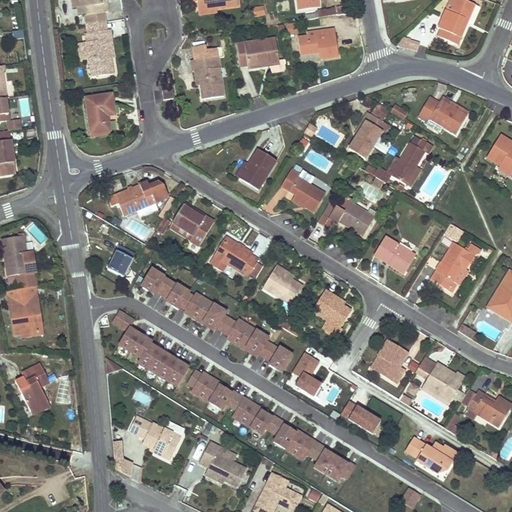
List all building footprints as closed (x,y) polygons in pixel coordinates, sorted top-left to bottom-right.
[(81,7),(79,0),(72,0),(73,8),(77,8),(81,7)] [(103,4),(102,0),(79,0),(81,7),(77,8),(78,17),(85,16),(104,13),(108,12),(107,4),(103,4)] [(238,6),(237,0),(192,0),(193,1),(197,1),(198,11),(216,8),(238,6)] [(318,0),(296,0),(298,11),(319,8),(318,0)] [(456,36),(463,19),(468,21),(475,5),(463,0),(456,0),(451,13),(446,11),(438,28),(441,30),(438,37),(457,45),(461,38),(456,36)] [(451,13),(456,0),(450,0),(446,11),(451,13)] [(265,15),(264,8),(254,9),(255,17),(265,15)] [(318,18),(319,18),(336,16),(335,8),(332,9),(332,12),(326,13),(326,10),(317,12),(318,18)] [(106,22),(104,13),(85,16),(87,25),(106,22)] [(359,26),(357,13),(346,14),(344,14),(345,18),(355,16),(357,26),(359,26)] [(321,26),(319,18),(318,18),(306,20),(306,24),(316,22),(316,27),(321,26)] [(461,38),(468,21),(463,19),(456,36),(461,38)] [(107,32),(106,22),(87,25),(88,35),(107,32)] [(296,32),(295,24),(286,26),(287,33),(296,32)] [(22,28),(13,30),(14,37),(23,36),(22,28)] [(299,36),(301,55),(320,53),(321,59),(338,56),(335,28),(308,31),(308,35),(299,36)] [(111,57),(108,39),(112,39),(110,31),(107,32),(88,35),(86,35),(87,43),(89,59),(92,77),(113,74),(111,57)] [(279,61),(276,39),(245,44),(237,45),(240,67),(248,66),(269,63),(270,66),(271,75),(275,74),(275,73),(283,72),(285,70),(284,65),(286,64),(285,60),(279,61)] [(406,49),(409,41),(402,39),(397,45),(400,48),(406,49)] [(417,51),(420,44),(409,41),(406,49),(417,51)] [(89,59),(87,43),(79,45),(81,60),(89,59)] [(224,97),(218,57),(207,59),(206,50),(205,46),(193,47),(195,60),(191,61),(193,72),(195,72),(198,71),(200,85),(202,100),(224,97)] [(218,57),(217,49),(206,50),(207,59),(218,57)] [(414,89),(402,90),(403,99),(415,98),(414,89)] [(174,99),(172,90),(162,91),(163,101),(174,99)] [(115,115),(112,95),(85,99),(90,134),(100,133),(100,137),(110,135),(108,122),(105,122),(104,119),(108,118),(108,116),(115,115)] [(467,116),(441,100),(439,103),(430,98),(418,117),(426,122),(428,123),(429,119),(442,127),(456,135),(467,116)] [(469,113),(442,98),(441,100),(467,116),(469,113)] [(10,121),(7,99),(0,99),(0,122),(7,122),(8,121),(10,121)] [(383,120),(388,112),(378,105),(372,113),(383,120)] [(407,113),(395,106),(391,112),(404,120),(407,113)] [(379,137),(382,132),(385,133),(389,126),(367,113),(362,120),(365,122),(357,135),(349,150),(365,160),(373,146),(379,137)] [(442,127),(429,119),(428,123),(426,122),(425,124),(439,133),(442,127)] [(21,129),(20,120),(13,121),(14,124),(7,124),(8,131),(10,131),(21,129)] [(357,135),(365,122),(362,120),(354,133),(357,135)] [(311,137),(316,129),(310,125),(305,133),(311,137)] [(34,136),(34,129),(23,131),(24,138),(34,136)] [(0,176),(16,174),(10,131),(8,131),(0,132),(0,176)] [(511,142),(500,136),(487,158),(500,166),(498,169),(508,175),(511,168),(511,142)] [(386,154),(392,145),(379,137),(373,146),(386,154)] [(416,167),(425,153),(428,155),(433,147),(422,140),(417,148),(410,143),(400,160),(390,176),(391,176),(405,185),(416,167)] [(258,190),(276,161),(258,150),(248,165),(239,179),(258,190)] [(390,176),(400,160),(396,158),(387,174),(388,174),(390,176)] [(239,179),(248,165),(245,163),(236,177),(239,179)] [(355,174),(359,168),(354,165),(350,170),(355,174)] [(410,188),(421,170),(416,167),(405,185),(410,188)] [(387,177),(388,174),(387,174),(378,168),(373,176),(376,178),(384,183),(386,184),(390,178),(387,177)] [(325,195),(298,178),(299,175),(291,170),(281,186),(295,195),(293,199),(306,208),(314,213),(325,195)] [(380,189),(384,183),(376,178),(372,185),(380,189)] [(124,217),(166,199),(168,196),(164,186),(158,182),(149,186),(147,182),(108,199),(111,208),(119,204),(124,217)] [(400,193),(404,187),(399,184),(396,190),(400,193)] [(374,218),(367,213),(350,203),(352,201),(346,197),(339,207),(338,209),(333,205),(330,203),(317,224),(324,227),(329,220),(337,225),(339,222),(363,236),(374,218)] [(392,209),(398,200),(392,197),(387,206),(392,209)] [(306,208),(293,199),(292,201),(304,209),(306,208)] [(199,246),(214,222),(199,213),(197,215),(188,209),(189,207),(184,204),(172,223),(193,236),(190,241),(199,246)] [(374,218),(377,214),(369,209),(367,213),(374,218)] [(170,222),(164,218),(161,223),(167,227),(170,222)] [(162,235),(167,227),(161,223),(156,231),(162,235)] [(193,236),(172,223),(169,228),(190,241),(193,236)] [(457,241),(463,232),(450,224),(444,234),(450,238),(451,237),(457,241)] [(37,273),(34,256),(29,254),(26,254),(23,237),(2,240),(8,277),(16,276),(18,290),(35,287),(36,287),(35,273),(37,273)] [(415,256),(385,237),(374,256),(386,263),(388,261),(406,271),(415,256)] [(258,261),(251,256),(252,255),(225,238),(214,256),(216,257),(210,265),(222,272),(227,264),(248,277),(258,261)] [(466,270),(475,256),(466,251),(453,243),(441,263),(443,264),(433,281),(452,293),(457,285),(459,286),(469,272),(466,270)] [(481,252),(470,245),(466,251),(475,256),(481,252)] [(123,277),(135,254),(118,246),(114,252),(118,253),(116,258),(114,257),(114,258),(108,270),(123,277)] [(406,271),(388,261),(386,263),(404,274),(406,271)] [(433,281),(443,264),(441,263),(436,270),(437,270),(431,280),(433,281)] [(155,293),(160,296),(170,279),(165,276),(166,275),(153,267),(142,285),(155,293)] [(292,306),(303,288),(292,281),(282,275),(284,272),(276,267),(263,288),(292,306)] [(294,277),(284,272),(282,275),(292,281),(294,277)] [(511,273),(510,272),(498,291),(502,294),(492,310),(511,322),(511,273)] [(165,299),(181,308),(190,292),(192,290),(178,281),(176,283),(170,279),(160,296),(165,299)] [(42,331),(35,287),(18,290),(8,291),(11,310),(13,310),(15,320),(12,320),(15,336),(22,334),(42,331)] [(340,329),(351,311),(343,306),(331,299),(333,296),(325,291),(312,312),(327,321),(323,329),(338,338),(342,330),(340,329)] [(492,310),(502,294),(498,291),(488,308),(492,310)] [(194,295),(190,292),(181,308),(202,321),(213,302),(196,292),(194,295)] [(345,303),(333,296),(331,299),(343,306),(345,303)] [(202,321),(222,333),(230,318),(225,315),(227,311),(213,302),(202,321)] [(126,332),(131,325),(134,319),(120,310),(112,323),(126,332)] [(222,333),(244,346),(255,328),(238,318),(236,322),(230,318),(222,333)] [(292,325),(283,319),(279,326),(288,332),(292,325)] [(118,344),(131,352),(143,333),(131,325),(126,332),(118,344)] [(302,331),(292,325),(288,332),(297,338),(302,331)] [(476,334),(462,325),(458,331),(472,340),(476,334)] [(244,346),(264,358),(273,343),(268,340),(270,336),(256,327),(255,328),(244,346)] [(154,340),(143,333),(131,352),(142,359),(152,343),(154,340)] [(400,367),(408,353),(388,341),(378,357),(384,361),(377,373),(396,385),(404,373),(398,369),(400,367)] [(139,363),(148,368),(161,349),(152,343),(142,359),(139,363)] [(278,346),(273,343),(264,358),(270,361),(269,362),(281,370),(292,352),(279,345),(278,346)] [(148,368),(158,374),(170,355),(161,349),(148,368)] [(315,397),(323,383),(311,376),(319,363),(305,354),(293,372),(301,377),(295,386),(315,397)] [(158,374),(167,380),(180,361),(170,355),(158,374)] [(377,373),(384,361),(378,357),(371,369),(377,373)] [(124,369),(105,358),(107,375),(124,369)] [(450,403),(465,378),(457,373),(455,375),(446,369),(443,370),(425,358),(416,373),(427,380),(423,387),(450,403)] [(189,367),(180,361),(167,380),(176,386),(189,367)] [(415,372),(418,366),(414,363),(410,369),(415,372)] [(48,402),(40,388),(50,383),(49,383),(47,378),(40,364),(25,372),(29,381),(26,382),(23,377),(15,382),(30,411),(48,402)] [(207,403),(209,400),(219,383),(220,382),(203,372),(202,373),(196,370),(188,384),(193,387),(190,393),(207,403)] [(56,379),(54,375),(47,378),(49,383),(56,379)] [(226,405),(230,407),(239,393),(233,390),(232,391),(219,383),(209,400),(223,409),(226,405)] [(415,396),(419,389),(411,384),(407,391),(415,396)] [(450,403),(423,387),(421,390),(447,407),(450,403)] [(468,408),(476,395),(469,390),(466,396),(461,403),(468,408)] [(499,428),(511,406),(498,398),(495,402),(494,405),(483,399),(485,396),(478,391),(476,395),(468,408),(468,409),(476,414),(499,428)] [(244,397),(239,393),(230,407),(235,410),(232,417),(249,427),(260,408),(261,406),(244,397)] [(409,407),(412,401),(403,396),(400,401),(409,407)] [(495,402),(485,396),(483,399),(494,405),(495,402)] [(33,416),(50,407),(48,402),(30,411),(33,416)] [(350,402),(341,415),(372,435),(382,420),(357,404),(356,406),(350,402)] [(267,429),(271,432),(279,417),(274,414),(273,416),(260,408),(249,427),(263,435),(267,429)] [(473,420),(476,414),(468,409),(464,415),(473,420)] [(339,415),(334,411),(331,415),(337,419),(339,415)] [(460,429),(454,425),(459,417),(455,414),(446,430),(456,436),(460,429)] [(181,438),(152,424),(152,425),(136,417),(129,432),(145,439),(142,445),(151,449),(154,450),(153,453),(170,461),(181,438)] [(284,420),(279,417),(271,432),(276,435),(283,422),(284,420)] [(272,441),(287,450),(298,431),(283,422),(276,435),(272,441)] [(299,430),(298,431),(287,450),(286,451),(304,462),(309,455),(312,457),(320,442),(299,430)] [(437,474),(446,459),(452,463),(458,454),(444,445),(443,448),(438,445),(434,451),(431,449),(413,438),(405,452),(417,459),(416,461),(437,474)] [(132,464),(124,460),(122,442),(113,443),(115,470),(130,477),(132,464)] [(233,463),(216,454),(219,447),(210,442),(199,464),(208,468),(205,475),(220,483),(221,480),(224,481),(237,488),(246,469),(233,463)] [(312,467),(326,475),(337,455),(324,447),(325,445),(320,442),(312,457),(317,459),(312,467)] [(237,456),(219,447),(216,454),(233,463),(237,456)] [(495,453),(497,449),(494,447),(489,456),(492,458),(495,453)] [(356,466),(337,455),(326,475),(338,482),(341,477),(347,480),(356,466)] [(447,471),(452,463),(446,459),(437,474),(447,471)] [(140,479),(142,468),(135,467),(133,477),(140,479)] [(291,511),(293,511),(301,497),(284,489),(288,481),(272,473),(253,511),(256,511),(273,511),(277,505),(278,502),(281,504),(279,506),(291,511)] [(421,494),(408,487),(400,501),(413,509),(421,494)] [(320,493),(312,489),(307,499),(314,503),(320,493)]
